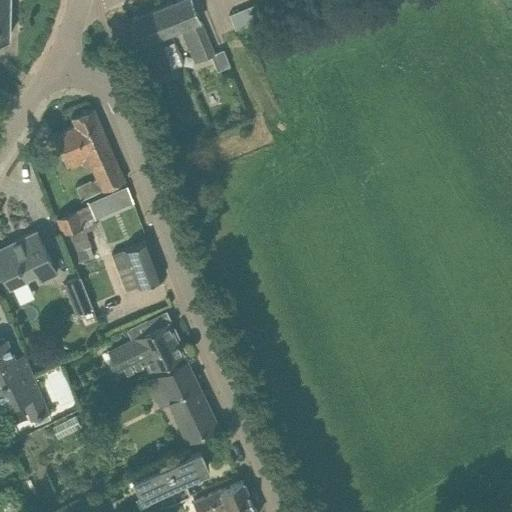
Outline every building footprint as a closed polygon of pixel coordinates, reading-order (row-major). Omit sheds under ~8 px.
[(0,0),(0,36),(9,37),(9,0),(0,0)] [(193,0),(176,0),(159,7),(170,32),(181,27),(194,60),(211,54),(214,53),(214,52),(193,0)] [(159,7),(128,20),(151,78),(172,69),(159,36),(170,32),(159,7)] [(214,53),(211,54),(217,69),(229,64),(226,56),(223,48),(223,49),(214,52),(214,53)] [(75,184),(81,198),(125,179),(94,106),(71,115),(75,124),(54,133),(68,167),(90,158),(97,175),(75,184)] [(177,161),(185,183),(197,179),(189,157),(177,161)] [(90,203),(57,216),(76,263),(94,255),(90,245),(84,248),(78,232),(85,228),(98,223),(95,217),(90,203)] [(131,208),(103,222),(113,240),(141,226),(131,208)] [(22,240),(0,250),(0,262),(7,277),(23,270),(26,276),(38,270),(42,279),(57,271),(37,229),(21,237),(22,240)] [(113,252),(119,270),(127,289),(163,275),(149,239),(113,252)] [(81,275),(64,281),(75,309),(77,308),(78,310),(92,304),(81,275)] [(91,307),(79,312),(85,327),(97,322),(91,307)] [(137,334),(109,348),(121,373),(149,359),(152,366),(184,351),(184,350),(185,350),(175,328),(172,330),(167,320),(151,328),(146,318),(132,325),(137,334)] [(49,410),(35,375),(25,352),(14,356),(5,337),(0,339),(0,396),(4,406),(24,397),(32,417),(49,410)] [(160,402),(169,399),(187,439),(219,423),(189,359),(149,378),(160,402)] [(48,410),(33,417),(36,423),(50,417),(48,410)] [(54,423),(59,433),(82,422),(76,411),(54,423)] [(199,447),(201,446),(201,445),(170,459),(169,458),(169,457),(168,457),(167,456),(165,456),(164,456),(163,456),(162,457),(161,457),(161,458),(160,459),(160,460),(160,461),(160,462),(160,463),(133,476),(134,477),(139,474),(147,492),(159,487),(166,503),(185,495),(178,477),(209,463),(209,462),(206,463),(199,447)] [(193,499),(198,511),(204,511),(215,507),(216,511),(256,511),(243,479),(222,488),(221,487),(193,499)]
